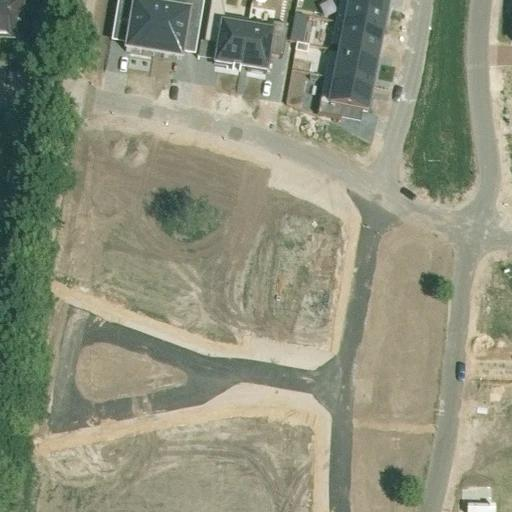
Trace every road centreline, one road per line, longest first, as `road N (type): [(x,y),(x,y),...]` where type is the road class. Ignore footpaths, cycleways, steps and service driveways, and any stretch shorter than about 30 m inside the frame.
road 1 (residential): [(235,372),(75,320),(60,415),(67,424),(195,393)]
road 2 (residential): [(380,193),(234,128),(71,100)]
road 3 (residential): [(475,236),(461,280),(429,511)]
road 4 (residential): [(482,0),(477,79),(492,174),(475,236)]
road 5 (residential): [(341,387),(380,193)]
road 6 (residential): [(380,193),(416,0)]
road 7 (residential): [(340,511),(341,387)]
